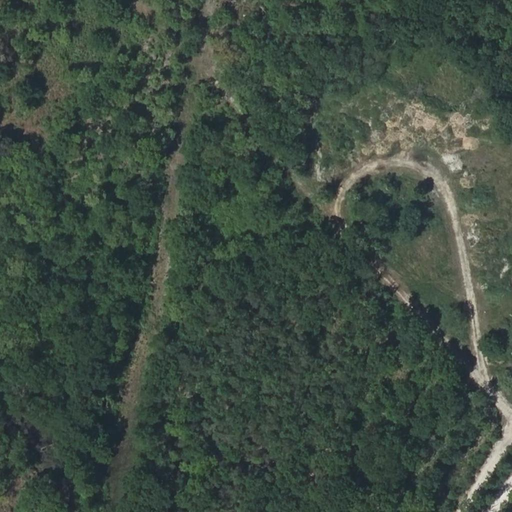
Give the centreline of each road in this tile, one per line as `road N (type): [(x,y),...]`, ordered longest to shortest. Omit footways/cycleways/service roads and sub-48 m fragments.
road 1 (track): [(481,369),(209,65),(136,0)]
road 2 (track): [(334,178),(410,151),(452,200),(481,369),(511,413)]
